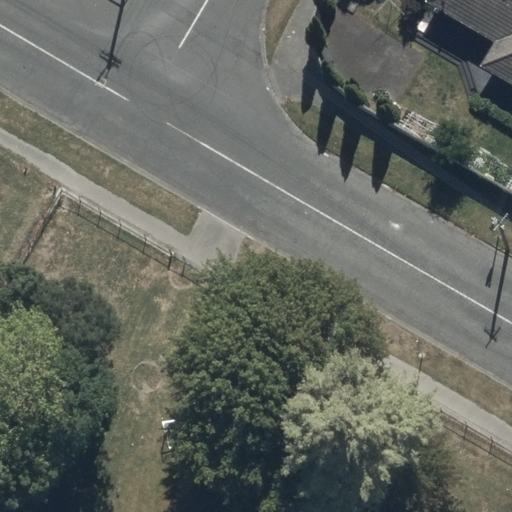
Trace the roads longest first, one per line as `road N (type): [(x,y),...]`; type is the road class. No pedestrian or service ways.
road 1 (residential): [(146,113),(511,326)]
road 2 (residential): [(0,28),(146,113)]
road 3 (residential): [(212,0),(146,113)]
